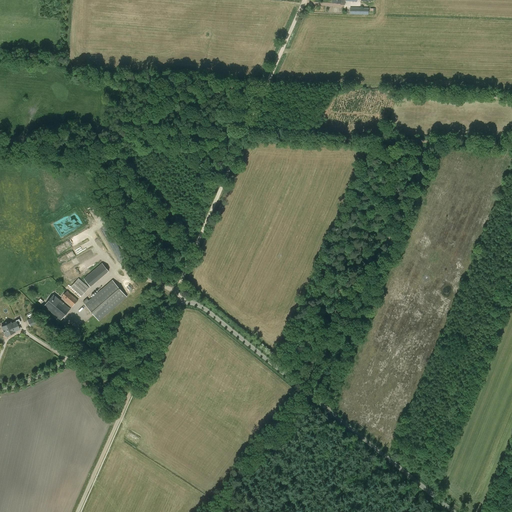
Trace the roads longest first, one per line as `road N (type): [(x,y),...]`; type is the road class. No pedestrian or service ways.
road 1 (unclassified): [(453,511),(193,303),(173,304),(32,379),(0,387)]
road 2 (track): [(243,135),(511,145)]
road 3 (track): [(0,144),(56,129),(243,135)]
road 4 (track): [(163,317),(77,511)]
road 5 (track): [(243,135),(177,286),(177,303)]
road 6 (track): [(303,0),(243,135)]
